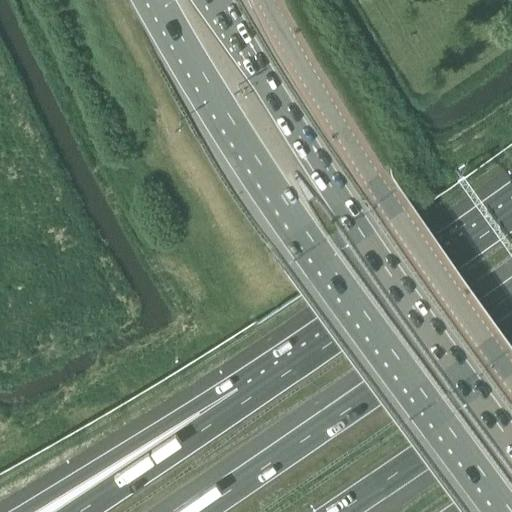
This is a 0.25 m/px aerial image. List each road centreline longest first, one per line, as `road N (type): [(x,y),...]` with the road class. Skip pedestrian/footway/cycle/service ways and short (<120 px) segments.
road 1 (primary): [(156,0),(307,248),(496,511)]
road 2 (primary): [(511,436),(352,219),(218,0)]
road 3 (residential): [(511,377),(384,198),(267,0)]
road 4 (motorway): [(511,294),(193,511)]
road 5 (motorway): [(511,205),(258,392)]
road 6 (motorway): [(258,392),(14,511)]
road 7 (motorway): [(332,511),(511,390)]
road 8 (motorway): [(258,392),(92,511)]
